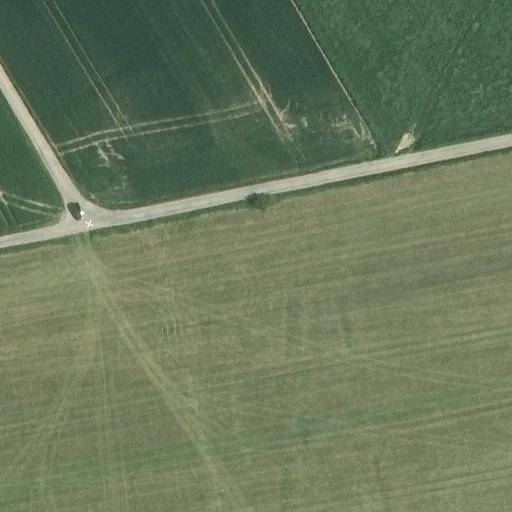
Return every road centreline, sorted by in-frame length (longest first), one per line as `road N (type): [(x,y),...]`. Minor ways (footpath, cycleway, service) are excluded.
road 1 (unclassified): [(511,142),(89,224)]
road 2 (unclassified): [(89,224),(0,76)]
